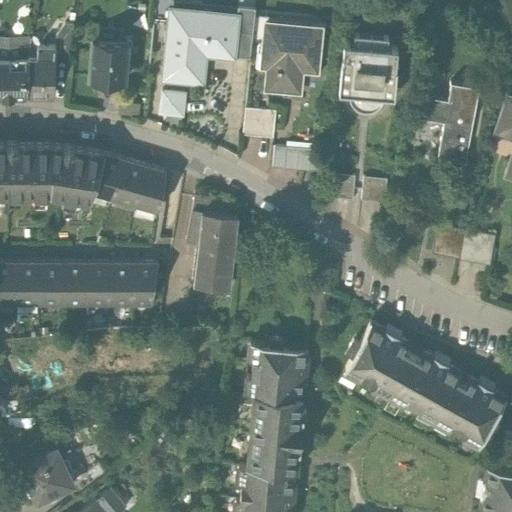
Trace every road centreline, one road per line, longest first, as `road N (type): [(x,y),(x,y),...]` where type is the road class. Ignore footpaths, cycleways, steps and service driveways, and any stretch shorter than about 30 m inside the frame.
road 1 (residential): [(0,113),(97,124),(186,153),(511,347)]
road 2 (unknown): [(186,153),(164,231),(165,257),(184,296)]
